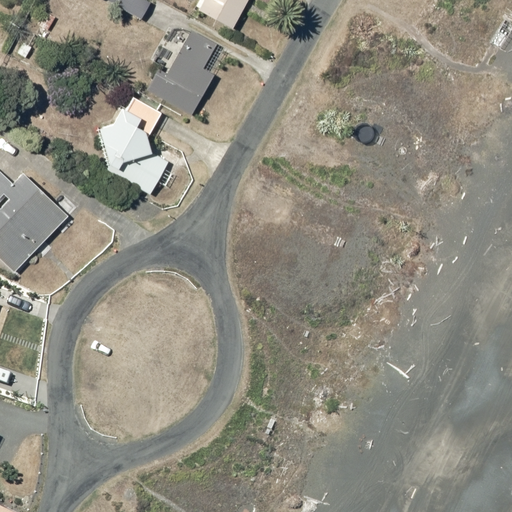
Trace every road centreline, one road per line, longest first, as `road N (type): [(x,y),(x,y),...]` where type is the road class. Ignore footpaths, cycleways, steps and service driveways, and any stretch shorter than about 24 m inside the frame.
road 1 (residential): [(177,239),(204,290),(206,378),(192,414),(114,449),(49,452)]
road 2 (residential): [(49,452),(36,386),(56,298),(125,250),(177,239)]
road 3 (residential): [(177,239),(311,0)]
